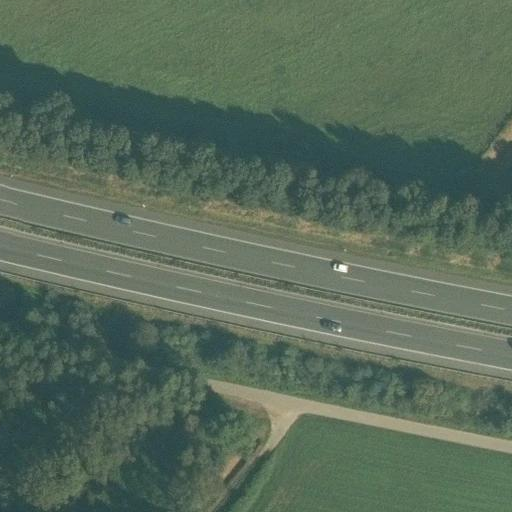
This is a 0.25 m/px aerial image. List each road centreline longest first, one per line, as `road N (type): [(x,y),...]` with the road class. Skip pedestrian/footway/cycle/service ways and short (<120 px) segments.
road 1 (motorway): [(511,316),(0,205)]
road 2 (motorway): [(0,250),(511,361)]
road 3 (track): [(0,339),(511,448)]
road 4 (track): [(214,511),(280,434),(289,406)]
